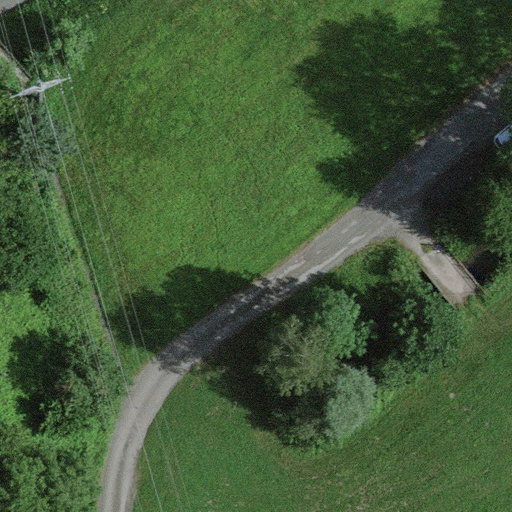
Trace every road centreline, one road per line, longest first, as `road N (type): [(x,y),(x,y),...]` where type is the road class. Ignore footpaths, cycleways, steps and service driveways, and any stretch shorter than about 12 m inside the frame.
road 1 (track): [(511,90),(153,388)]
road 2 (track): [(153,388),(132,435),(118,511)]
